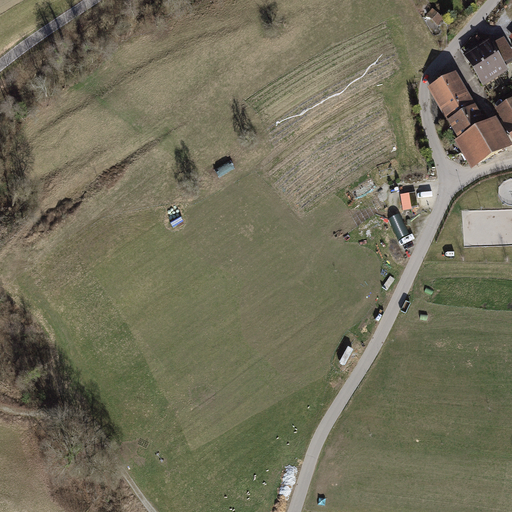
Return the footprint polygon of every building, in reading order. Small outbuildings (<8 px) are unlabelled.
[(438,29),(445,22),(434,12),(427,19),(438,29)] [(491,44),(464,60),(482,90),(509,74),(505,68),(511,63),(511,52),(505,41),(493,48),(491,44)] [(428,90),(447,122),(476,105),(457,73),(428,90)] [(498,116),(492,119),(511,148),(511,147),(511,100),(495,111),(498,116)] [(486,123),(476,105),(447,122),(458,140),(453,143),(471,172),(507,151),(489,121),(486,123)] [(383,166),(319,208),(323,214),(387,173),(383,166)] [(390,177),(326,217),(330,223),(394,183),(390,177)] [(417,194),(409,195),(411,209),(419,208),(417,194)] [(381,197),(349,218),(357,230),(388,209),(381,197)] [(400,238),(397,243),(406,249),(409,244),(400,238)]
